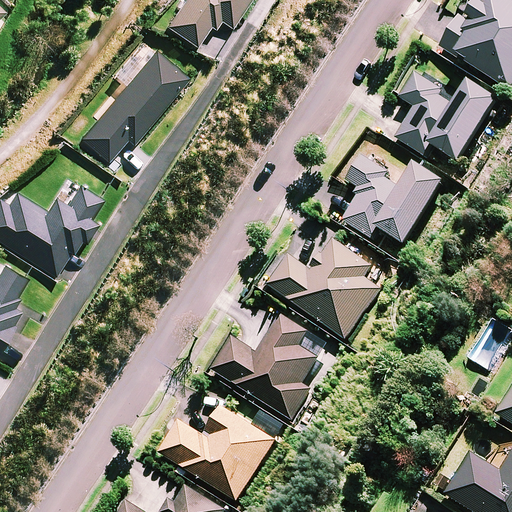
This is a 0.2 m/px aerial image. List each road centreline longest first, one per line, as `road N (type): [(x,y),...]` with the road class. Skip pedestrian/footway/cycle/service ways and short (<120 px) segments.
road 1 (residential): [(395,0),(53,511)]
road 2 (residential): [(0,414),(233,54)]
